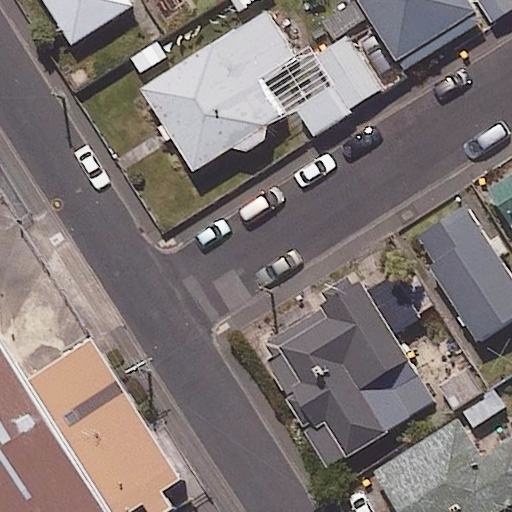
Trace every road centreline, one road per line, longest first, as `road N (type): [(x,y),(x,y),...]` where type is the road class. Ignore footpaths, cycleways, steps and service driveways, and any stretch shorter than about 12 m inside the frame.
road 1 (residential): [(155,308),(511,81)]
road 2 (tertiary): [(0,67),(155,308)]
road 3 (tertiary): [(155,308),(286,511)]
